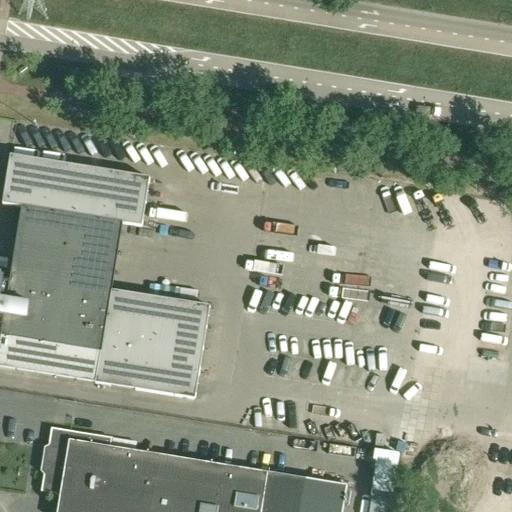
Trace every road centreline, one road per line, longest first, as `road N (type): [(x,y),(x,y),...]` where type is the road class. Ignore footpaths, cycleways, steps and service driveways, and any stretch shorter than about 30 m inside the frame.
road 1 (secondary): [(0,42),(511,126)]
road 2 (secondary): [(511,36),(284,0)]
